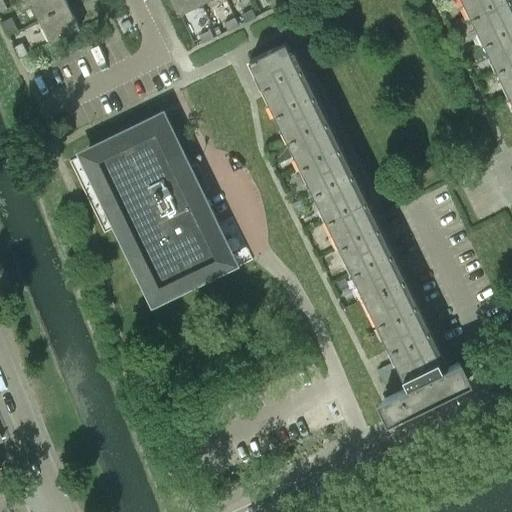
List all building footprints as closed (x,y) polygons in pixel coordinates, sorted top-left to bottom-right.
[(69,5),(66,0),(30,0),(40,19),(69,5)] [(171,0),(179,14),(201,3),(199,0),(171,0)] [(272,9),(283,3),(281,0),(271,0),(269,1),(272,9)] [(511,6),(509,0),(464,0),(511,97),(511,6)] [(69,5),(40,19),(51,42),(80,28),(69,5)] [(246,21),(257,16),(253,9),(242,14),(246,21)] [(10,17),(1,21),(8,35),(17,30),(10,17)] [(228,30),(239,24),(235,17),(225,22),(228,30)] [(203,42),(214,36),(210,29),(199,34),(203,42)] [(327,217),(340,244),(353,270),(366,297),(378,323),(391,349),(397,362),(390,365),(389,363),(377,369),(390,394),(385,397),(385,398),(379,401),(389,421),(395,418),(395,419),(469,383),(458,361),(445,368),(441,359),(428,332),(415,305),(402,279),(389,252),(376,226),(363,199),(350,173),(337,146),(325,120),(312,94),(299,67),(286,41),(250,59),(263,85),(276,112),(288,138),(301,164),(314,190),(327,217)] [(19,57),(27,53),(22,43),(14,46),(19,57)] [(116,138),(85,153),(86,154),(108,200),(114,213),(120,224),(155,298),(227,263),(228,263),(232,261),(215,226),(214,225),(211,218),(198,191),(195,185),(190,175),(186,166),(162,117),(162,116),(139,127),(116,138)]
